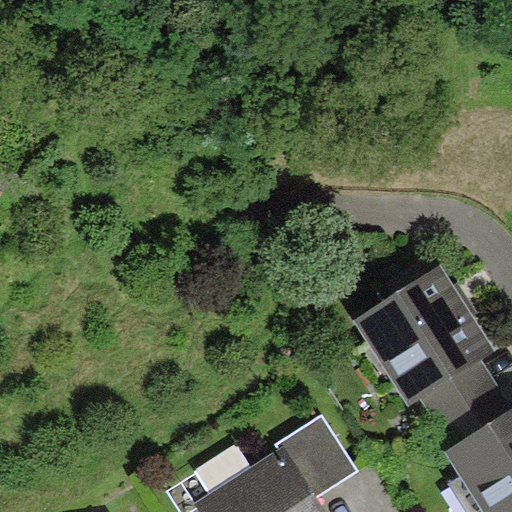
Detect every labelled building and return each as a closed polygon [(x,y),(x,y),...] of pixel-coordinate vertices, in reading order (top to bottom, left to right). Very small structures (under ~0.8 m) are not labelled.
[(398,408),(411,399),(475,359),(484,354),(434,275),(349,329),(398,408)] [(411,399),(446,455),(510,415),(475,359),(411,399)] [(472,511),(511,511),(511,413),(510,415),(446,455),(439,459),(472,511)] [(315,423),(276,447),(308,498),(347,474),(315,423)] [(316,511),(308,498),(276,447),(185,502),(191,511),(316,511)]
